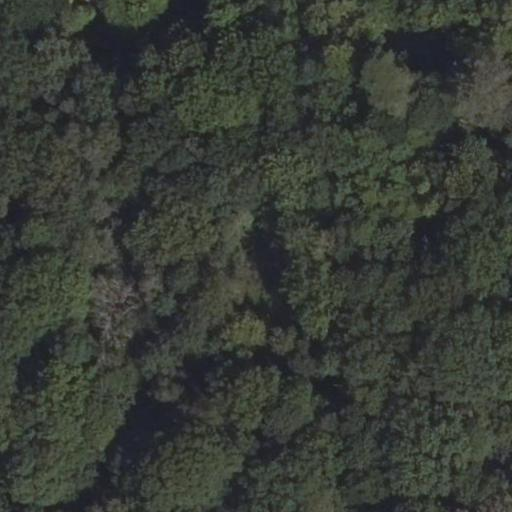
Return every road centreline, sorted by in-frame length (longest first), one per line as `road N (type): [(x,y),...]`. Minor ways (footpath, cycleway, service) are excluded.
road 1 (track): [(169,23),(511,61)]
road 2 (track): [(0,32),(169,23)]
